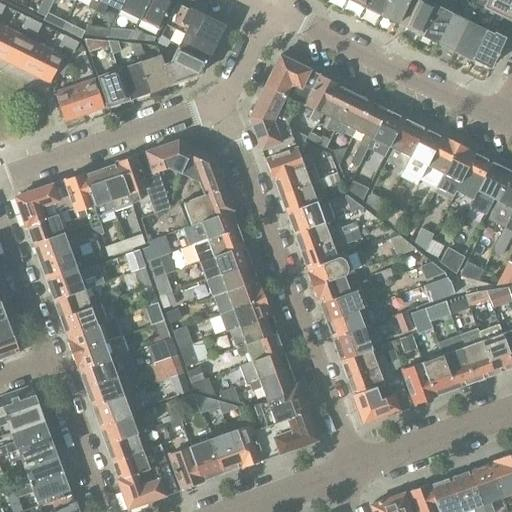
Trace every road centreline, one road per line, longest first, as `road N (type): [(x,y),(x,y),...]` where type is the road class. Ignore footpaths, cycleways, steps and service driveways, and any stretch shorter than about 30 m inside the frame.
road 1 (residential): [(356,466),(218,108)]
road 2 (residential): [(497,119),(269,6)]
road 3 (residential): [(0,180),(218,108)]
road 4 (residential): [(356,466),(511,411)]
road 5 (residential): [(107,511),(52,361)]
road 6 (residential): [(52,361),(0,213)]
